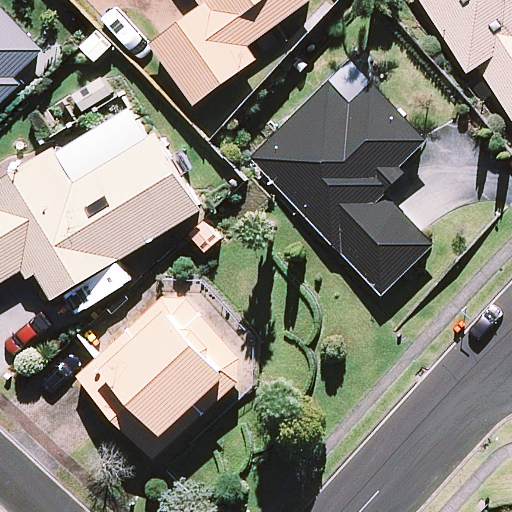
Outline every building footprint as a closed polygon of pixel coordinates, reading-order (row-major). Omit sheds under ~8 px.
[(49,40),(12,0),(0,0),(0,100),(24,79),(16,70),(49,40)] [(299,0),(200,0),(159,30),(202,91),(265,46),(255,32),(299,0)] [(511,0),(424,0),(467,67),(478,60),(511,113),(511,0)] [(349,98),(330,79),(251,157),(384,292),(436,241),(377,181),(426,134),(370,77),(349,98)] [(213,195),(167,119),(84,169),(63,134),(0,172),(0,277),(25,262),(48,266),(60,286),(213,195)] [(264,356),(186,273),(87,367),(165,449),(264,356)]
